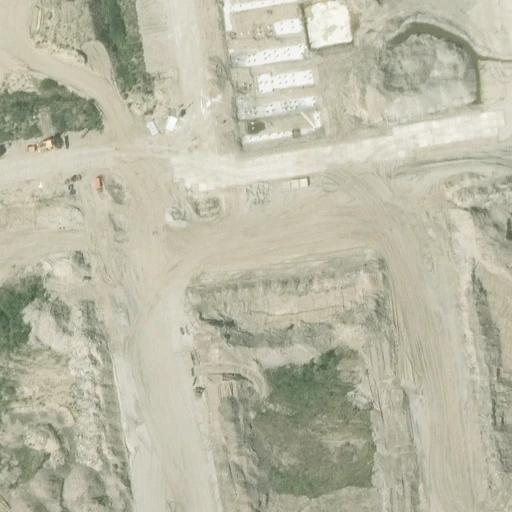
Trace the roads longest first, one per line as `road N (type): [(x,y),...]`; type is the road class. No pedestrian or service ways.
road 1 (residential): [(424,200),(471,511)]
road 2 (residential): [(132,243),(424,200)]
road 3 (residential): [(132,243),(172,511)]
road 4 (residential): [(170,0),(187,96),(123,163)]
road 5 (residential): [(0,182),(123,163)]
